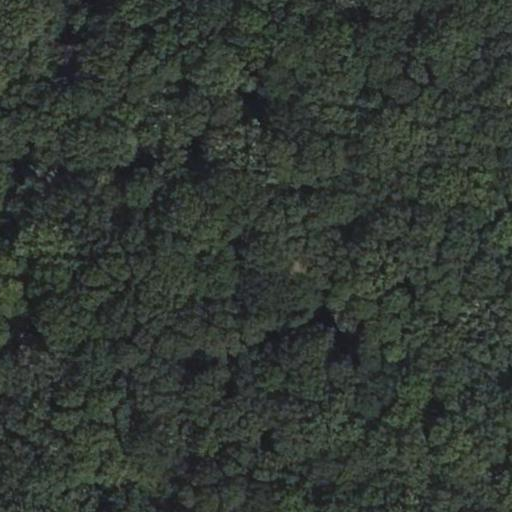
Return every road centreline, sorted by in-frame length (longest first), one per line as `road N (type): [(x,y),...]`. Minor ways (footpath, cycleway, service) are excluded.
road 1 (track): [(221,511),(106,481),(0,467)]
road 2 (track): [(0,167),(96,0)]
